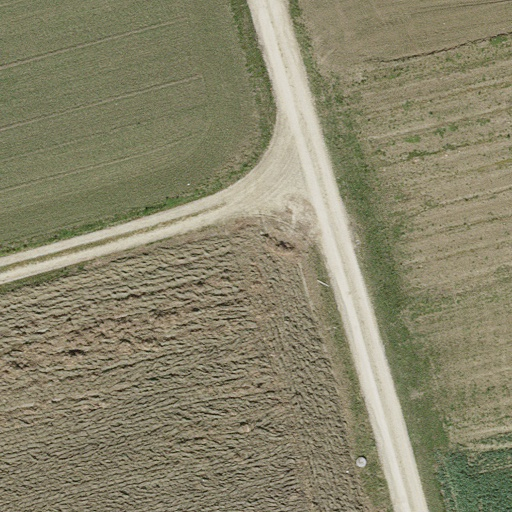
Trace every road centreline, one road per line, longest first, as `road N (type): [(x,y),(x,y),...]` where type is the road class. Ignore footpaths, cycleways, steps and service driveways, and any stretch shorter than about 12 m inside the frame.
road 1 (track): [(319,175),(416,511)]
road 2 (track): [(0,264),(319,175)]
road 3 (track): [(319,175),(272,0)]
